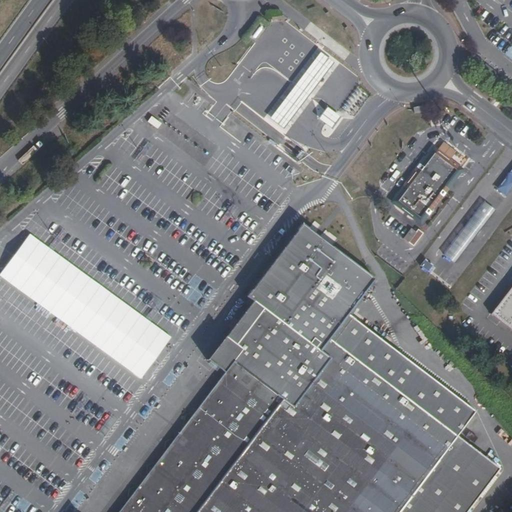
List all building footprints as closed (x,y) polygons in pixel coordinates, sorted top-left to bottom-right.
[(303,76),(298,82),(291,90),(285,98),(279,106),(274,113),(270,118),(284,129),(288,124),(294,116),(300,108),(305,101),(312,92),(317,86),(322,80),(326,75),(330,70),(334,65),(335,63),(321,52),(319,54),(315,59),(312,64),(307,70),(303,76)] [(326,106),(318,117),(323,121),(332,128),(340,116),(331,109),(326,106)] [(423,208),(425,210),(454,172),(433,156),(429,153),(423,161),(401,191),(402,192),(396,199),(418,215),(423,208)] [(511,170),(496,190),(506,197),(511,189),(511,170)] [(495,210),(484,201),(443,254),(455,262),(495,210)] [(465,511),(501,467),(458,435),(478,409),(351,313),(375,279),(304,224),(249,296),(254,301),(208,359),(226,373),(120,511),(465,511)] [(405,236),(415,244),(425,231),(420,226),(418,229),(413,225),(405,236)] [(419,259),(430,268),(434,263),(423,254),(419,259)] [(511,330),(511,291),(493,317),(511,330)]
